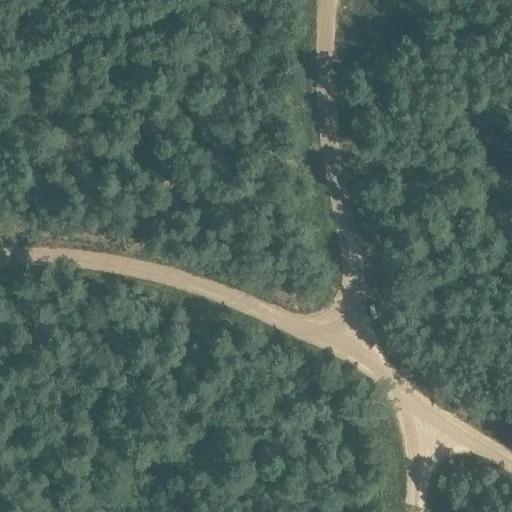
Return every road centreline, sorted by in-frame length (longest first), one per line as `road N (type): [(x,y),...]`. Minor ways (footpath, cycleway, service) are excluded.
road 1 (track): [(511,465),(360,359),(203,287),(78,260),(0,259)]
road 2 (track): [(326,0),(330,136),(357,306),(351,354)]
road 3 (track): [(416,511),(414,423),(396,386)]
